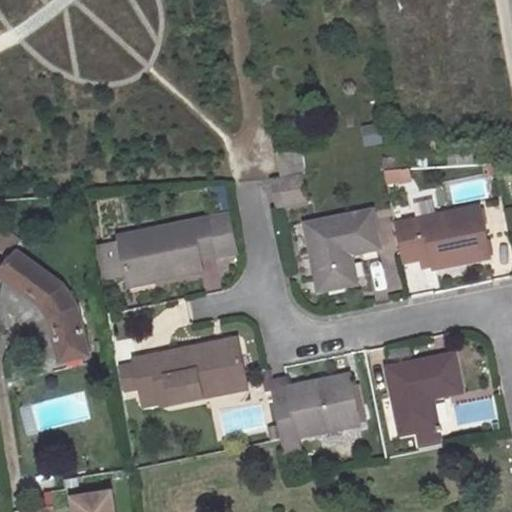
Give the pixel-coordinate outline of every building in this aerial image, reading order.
[(302,152),(277,156),(281,179),(305,177),(302,152)] [(386,188),(413,182),(410,171),(384,176),(386,188)] [(275,179),(282,213),(312,207),(305,177),(281,179),(275,179)] [(433,269),(488,258),(478,210),(394,227),(401,263),(421,259),(431,257),(432,266),(433,269)] [(306,226),(319,291),(355,284),(349,255),(378,249),(371,213),(306,226)] [(128,280),(164,273),(165,279),(200,272),(198,261),(240,252),(232,215),(119,238),(120,243),(98,248),(103,281),(128,276),(128,280)] [(0,250),(8,257),(20,242),(10,234),(2,239),(0,242),(0,250)] [(41,308),(50,321),(55,342),(59,341),(64,361),(87,355),(77,310),(64,288),(18,255),(1,278),(41,308)] [(422,268),(432,266),(431,257),(421,259),(422,268)] [(130,287),(165,279),(164,273),(128,280),(130,287)] [(163,405),(211,396),(210,389),(245,382),(236,340),(135,361),(136,365),(141,389),(143,397),(161,394),(162,402),(163,405)] [(61,367),(88,360),(87,355),(64,361),(59,341),(55,342),(61,367)] [(388,369),(402,434),(418,431),(420,444),(441,440),(432,397),(460,392),(453,356),(388,369)] [(123,368),(127,392),(141,389),(136,365),(123,368)] [(299,437),(358,425),(349,377),(290,389),(288,378),(270,381),(281,439),(283,453),(302,450),(299,437)] [(211,396),(246,389),(245,382),(210,389),(211,396)] [(145,405),(162,402),(161,394),(143,397),(145,405)] [(115,511),(112,492),(74,499),(76,511),(115,511)]
